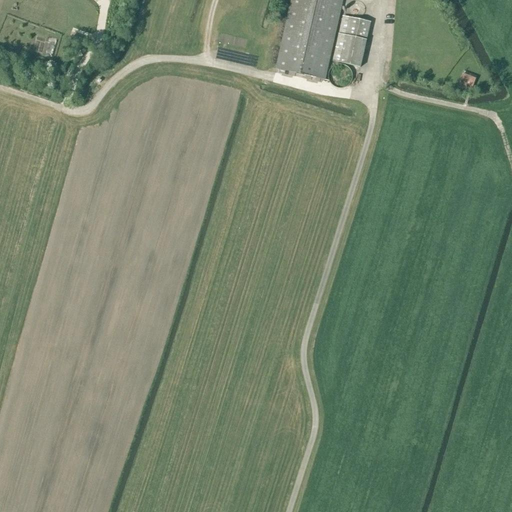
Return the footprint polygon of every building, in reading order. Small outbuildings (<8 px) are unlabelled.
[(291,0),(276,69),(324,80),(342,0),(291,0)] [(76,21),(89,23),(92,5),(80,3),(76,21)] [(360,68),(370,23),(343,17),(333,61),(360,68)] [(79,38),(76,47),(82,49),(85,41),(79,38)] [(352,79),(352,77),(352,75),(352,73),(351,71),(350,70),(349,68),(347,67),(346,66),(344,65),(342,65),(340,65),(338,65),(337,65),(335,66),(333,67),(332,68),(330,70),(329,71),(329,73),(328,75),(328,77),(328,79),(329,80),(329,82),(330,84),(332,85),(333,87),(335,88),(337,88),(338,89),(340,89),(342,89),(344,88),(346,88),(347,87),(349,85),(350,84),(351,82),(352,80),(352,79)] [(469,91),(474,79),(462,75),(458,87),(469,91)]
